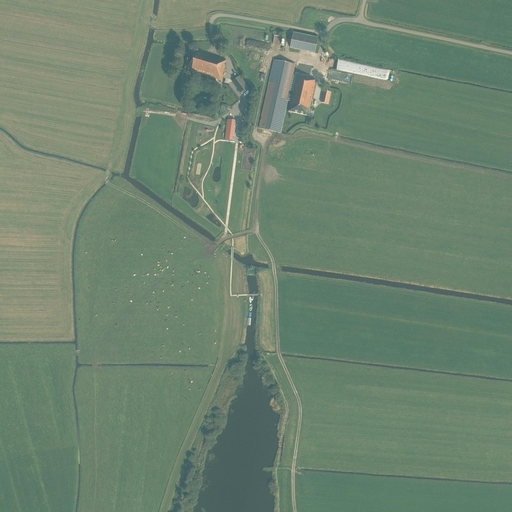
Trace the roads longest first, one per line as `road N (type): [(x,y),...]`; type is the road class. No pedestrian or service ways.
road 1 (track): [(255,230),(272,259),(279,354),(302,412),(291,511)]
road 2 (track): [(103,179),(212,248),(255,230),(265,150),(255,125)]
road 3 (unclassified): [(358,21),(338,19),(320,32),(213,15),(212,38)]
road 4 (unclassified): [(511,52),(358,21)]
